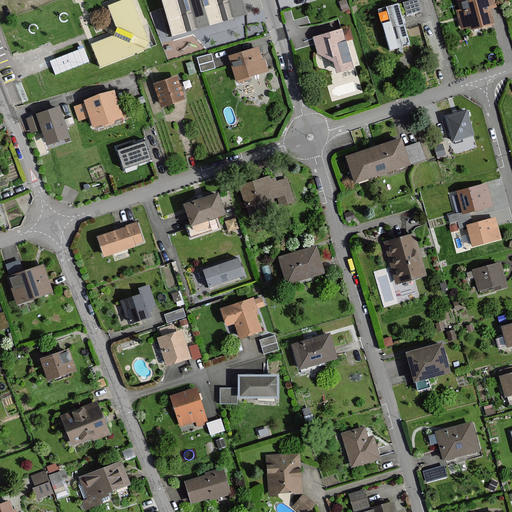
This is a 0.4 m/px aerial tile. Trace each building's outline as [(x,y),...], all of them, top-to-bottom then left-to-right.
[(102,66),(144,50),(149,36),(133,0),(124,0),(110,6),(119,27),(115,36),(93,45),(102,66)] [(163,0),(173,34),(247,13),(243,0),(163,0)] [(417,0),(415,0),(404,3),(408,14),(421,11),(417,0)] [(479,24),(480,28),(495,23),(490,8),(495,7),(492,0),(457,0),(460,10),(457,11),(462,29),(479,24)] [(380,10),(390,50),(409,45),(398,5),(380,10)] [(319,52),(335,62),(338,72),(354,67),(342,29),(314,37),(319,52)] [(56,73),(90,59),(84,45),(50,58),(56,73)] [(230,56),(237,79),(238,79),(239,81),(249,78),(248,75),(268,70),(265,59),(262,60),(259,47),(230,56)] [(215,67),(211,54),(199,58),(202,71),(215,67)] [(156,84),(163,105),(184,98),(177,77),(156,84)] [(91,115),(95,125),(122,116),(114,91),(86,100),(87,103),(76,107),(80,119),(91,115)] [(69,137),(60,107),(38,114),(48,143),(69,137)] [(447,117),(454,140),(473,134),(467,112),(447,117)] [(41,129),(36,115),(27,119),(32,132),(41,129)] [(402,139),(349,157),(357,181),(424,159),(419,144),(405,148),(402,139)] [(151,160),(145,140),(133,144),(132,141),(117,146),(125,171),(136,167),(135,165),(151,160)] [(270,176),(241,186),(251,215),(294,200),(287,179),(276,182),(275,178),(271,179),(270,176)] [(492,205),(486,185),(458,192),(463,212),(492,205)] [(219,193),(185,205),(193,224),(226,213),(219,193)] [(468,225),(474,245),(501,238),(495,218),(468,225)] [(238,228),(235,219),(226,221),(229,230),(238,228)] [(194,233),(211,228),(209,220),(192,225),(194,233)] [(136,223),(97,236),(105,258),(144,245),(136,223)] [(386,242),(397,282),(426,274),(414,234),(386,242)] [(317,246),(280,257),(288,283),(296,281),(301,280),(314,275),(319,274),(325,272),(317,246)] [(244,275),(239,259),(205,270),(210,286),(244,275)] [(501,262),(473,269),(479,290),(493,286),(494,289),(507,285),(501,262)] [(44,265),(9,276),(18,304),(53,293),(44,265)] [(141,295),(123,301),(129,323),(152,316),(150,311),(152,310),(151,306),(155,305),(149,285),(139,288),(141,295)] [(254,299),(222,309),(227,325),(235,322),(241,338),(262,331),(255,310),(257,310),(257,308),(264,306),(261,298),(254,300),(254,299)] [(186,316),(183,309),(165,315),(168,322),(186,316)] [(511,323),(503,326),(509,346),(511,345),(511,323)] [(182,331),(158,338),(167,365),(190,358),(182,331)] [(293,345),(300,368),(336,357),(329,334),(293,345)] [(275,336),(261,340),(265,353),(279,349),(275,336)] [(391,337),(384,339),(386,345),(393,344),(391,337)] [(443,343),(407,353),(418,390),(432,386),(429,378),(445,374),(451,372),(449,367),(444,347),(443,343)] [(201,357),(197,344),(191,346),(194,359),(201,357)] [(43,359),(49,378),(76,369),(70,350),(52,356),(43,359)] [(500,376),(506,395),(511,393),(511,372),(510,373),(508,374),(500,376)] [(279,375),(240,375),(240,396),(279,396),(279,375)] [(197,388),(172,397),(182,425),(196,421),(198,426),(208,423),(197,388)] [(236,389),(221,389),(221,402),(236,402),(236,389)] [(97,403),(63,416),(74,445),(109,432),(97,403)] [(221,420),(208,424),(211,434),(224,430),(221,420)] [(472,422),(439,431),(446,461),(480,452),(472,422)] [(344,433),(353,465),(380,458),(374,437),(367,438),(364,428),(344,433)] [(268,456),(270,495),(278,494),(278,492),(294,491),(294,494),(302,493),(300,454),(268,456)] [(121,461),(80,477),(89,498),(84,500),(87,509),(102,503),(100,498),(109,495),(108,492),(130,483),(121,461)] [(56,463),(46,466),(47,472),(58,469),(56,463)] [(444,463),(423,469),(426,481),(447,475),(444,463)] [(50,472),(54,492),(69,489),(65,469),(50,472)] [(224,470),(187,481),(193,502),(211,497),(211,499),(231,494),(224,470)] [(45,471),(33,475),(37,486),(35,487),(39,497),(53,492),(45,471)] [(497,483),(492,480),(489,488),(494,490),(497,483)] [(366,491),(350,496),(354,511),(394,511),(392,502),(381,506),(371,509),(370,506),(366,491)] [(304,495),(294,507),(300,511),(307,511),(314,503),(304,495)] [(16,511),(12,501),(0,505),(0,511),(16,511)]
